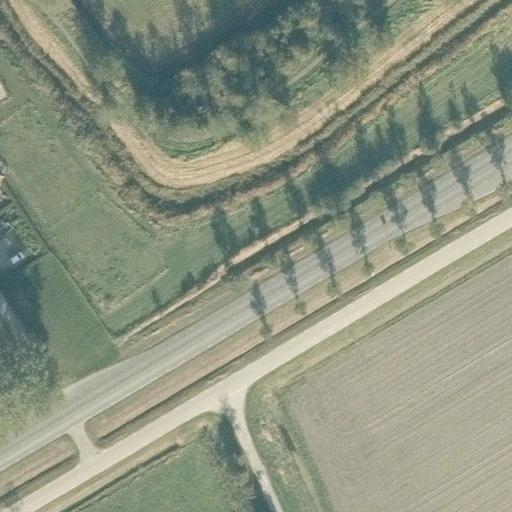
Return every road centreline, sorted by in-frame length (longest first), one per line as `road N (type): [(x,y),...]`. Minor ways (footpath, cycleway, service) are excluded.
road 1 (primary): [(0,454),(511,151)]
road 2 (unclassified): [(223,389),(511,217)]
road 3 (unclassified): [(17,511),(223,389)]
road 4 (unclassified): [(277,511),(223,389)]
